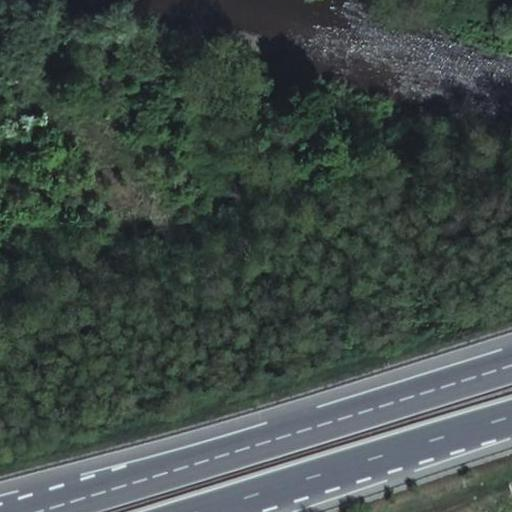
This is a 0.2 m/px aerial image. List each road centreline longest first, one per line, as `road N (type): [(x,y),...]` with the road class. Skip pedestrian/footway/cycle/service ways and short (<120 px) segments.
road 1 (trunk): [(511,368),(186,466)]
road 2 (trunk): [(186,466),(0,506)]
road 3 (trunk): [(330,470),(511,418)]
road 4 (trunk): [(186,466),(39,511)]
road 5 (trunk): [(195,511),(330,470)]
road 6 (trunk): [(216,511),(330,470)]
